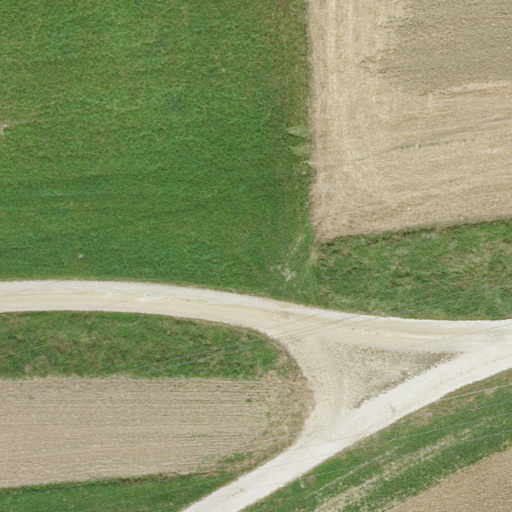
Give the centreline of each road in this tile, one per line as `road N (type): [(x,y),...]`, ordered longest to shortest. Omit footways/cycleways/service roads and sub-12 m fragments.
road 1 (track): [(397,373),(238,316),(141,304),(0,305)]
road 2 (track): [(217,511),(397,373)]
